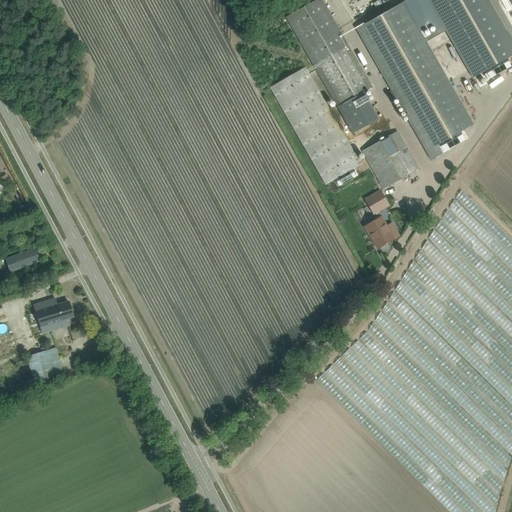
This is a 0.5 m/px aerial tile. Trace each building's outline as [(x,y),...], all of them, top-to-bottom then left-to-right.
[(268,0),(266,0),(261,12),(271,16),(276,4),(268,0)] [(336,107),(352,134),(379,119),(363,92),(372,87),(322,0),(315,0),(285,17),(336,107)] [(511,39),(489,0),(405,0),(404,1),(404,2),(427,41),(445,31),(472,78),(489,69),(495,80),(506,74),(500,62),(511,54),(511,39)] [(427,41),(404,2),(357,30),(430,159),(456,146),(449,134),(471,122),(427,41)] [(270,87),(324,185),(360,164),(305,67),(270,87)] [(395,98),(390,90),(386,93),(390,101),(395,98)] [(418,169),(413,160),(397,131),(362,151),(378,180),(383,189),(418,169)] [(368,176),(372,170),(366,166),(362,172),(368,176)] [(389,205),(384,197),(380,191),(363,200),(374,219),(363,225),(370,237),(371,236),(378,247),(376,248),(377,249),(383,245),(384,246),(386,245),(385,244),(394,239),(378,212),(389,205)] [(40,262),(35,248),(5,259),(10,273),(40,262)] [(55,298),(46,301),(26,307),(34,335),(59,327),(69,325),(67,318),(73,317),(68,301),(57,305),(55,298)] [(53,349),(43,352),(26,357),(35,386),(52,381),(62,378),(53,349)] [(86,360),(80,362),(83,369),(89,367),(86,360)] [(3,371),(0,372),(0,385),(4,400),(17,397),(7,365),(2,367),(3,371)]
